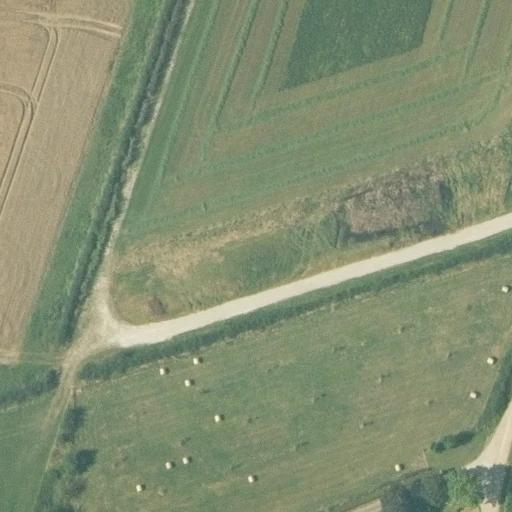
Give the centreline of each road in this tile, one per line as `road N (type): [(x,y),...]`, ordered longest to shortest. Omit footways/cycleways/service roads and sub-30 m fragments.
road 1 (track): [(511,224),(125,344),(86,342)]
road 2 (unknown): [(511,421),(467,464),(340,511)]
